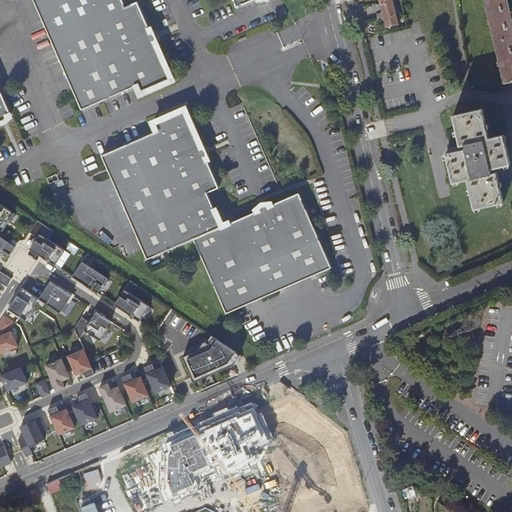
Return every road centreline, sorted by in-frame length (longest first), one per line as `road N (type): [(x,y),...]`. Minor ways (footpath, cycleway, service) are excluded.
road 1 (residential): [(332,350),(29,480)]
road 2 (residential): [(326,0),(409,313)]
road 3 (residential): [(28,260),(126,322),(137,346),(121,369),(2,421)]
road 4 (residential): [(381,351),(379,382),(390,413),(511,496)]
road 5 (residential): [(332,350),(386,511)]
road 6 (residential): [(511,445),(381,351)]
